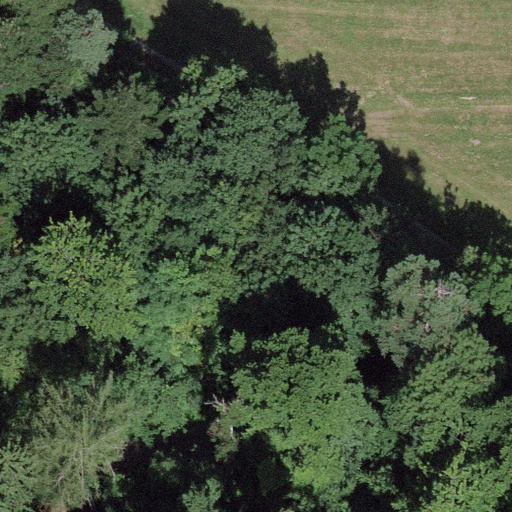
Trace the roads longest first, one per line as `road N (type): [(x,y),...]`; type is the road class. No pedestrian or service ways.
road 1 (track): [(18,0),(329,181),(511,319)]
road 2 (track): [(0,484),(511,385)]
